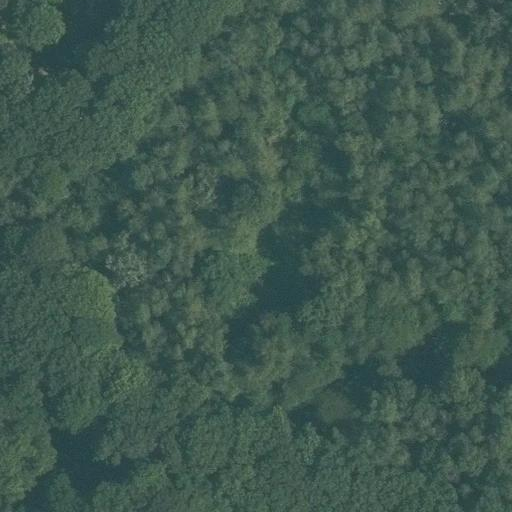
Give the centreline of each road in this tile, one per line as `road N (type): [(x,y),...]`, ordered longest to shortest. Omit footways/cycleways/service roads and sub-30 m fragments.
road 1 (track): [(511,320),(234,432),(206,455)]
road 2 (track): [(32,156),(184,0)]
road 3 (track): [(206,455),(359,511)]
